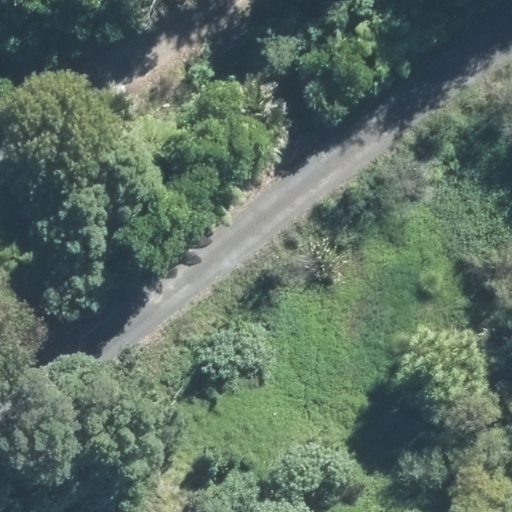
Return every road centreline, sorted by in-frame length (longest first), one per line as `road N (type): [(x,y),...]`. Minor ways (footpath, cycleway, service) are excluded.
road 1 (unknown): [(0,426),(404,96)]
road 2 (unknown): [(404,96),(511,8)]
